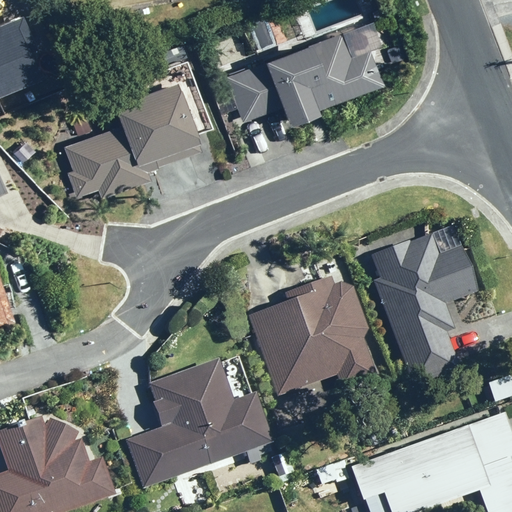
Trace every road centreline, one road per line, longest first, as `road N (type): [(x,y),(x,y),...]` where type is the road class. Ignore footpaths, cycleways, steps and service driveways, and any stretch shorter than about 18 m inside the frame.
road 1 (residential): [(184,235),(498,117)]
road 2 (residential): [(0,385),(87,354),(130,325)]
road 3 (residential): [(498,117),(449,0)]
